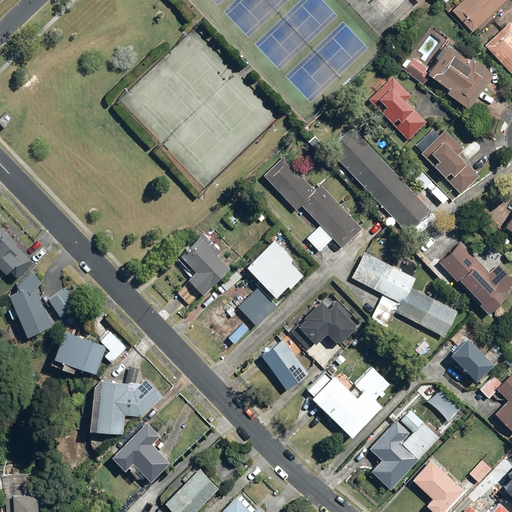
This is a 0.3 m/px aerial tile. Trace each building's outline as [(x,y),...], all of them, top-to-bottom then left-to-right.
[(458,0),(448,10),(470,32),(503,0),(458,0)] [(511,26),(506,20),(481,45),(511,77),(511,26)] [(408,55),(399,69),(421,85),(426,77),(443,89),(440,92),(463,109),(489,73),(466,57),(464,61),(442,45),(426,68),(408,55)] [(390,75),(365,99),(405,140),(424,122),(403,101),(409,95),(390,75)] [(427,208),(350,125),(324,148),(402,232),(427,208)] [(431,128),(412,146),(458,193),(477,175),(456,154),(462,148),(443,129),(437,135),(431,128)] [(280,156),(260,175),(294,210),(299,205),(317,225),(304,237),(317,251),(330,239),(340,249),(349,240),(354,245),(366,234),(318,184),(312,190),(280,156)] [(511,206),(499,226),(511,234),(511,206)] [(0,228),(0,227),(0,271),(3,269),(13,280),(32,263),(0,228)] [(219,250),(202,232),(176,256),(190,272),(172,289),(187,306),(229,268),(215,253),(219,250)] [(270,239),(240,266),(272,300),(301,272),(270,239)] [(457,241),(435,261),(484,314),(511,289),(511,282),(496,264),(486,273),(457,241)] [(392,311),(441,337),(455,311),(409,287),(413,278),(362,251),(348,277),(381,294),(369,317),(385,325),(392,311)] [(49,325),(34,288),(40,282),(29,270),(12,285),(14,289),(4,293),(10,307),(5,309),(9,319),(14,317),(22,336),(49,325)] [(65,286),(45,299),(56,317),(76,304),(65,286)] [(235,306),(253,326),(276,306),(257,286),(235,306)] [(317,300),(286,330),(304,349),(321,333),(329,341),(336,342),(357,321),(335,299),(325,309),(317,300)] [(230,344),(245,329),(239,323),(224,338),(230,344)] [(193,328),(185,336),(200,350),(207,343),(193,328)] [(101,354),(110,363),(126,348),(107,329),(96,339),(100,343),(99,344),(58,330),(46,365),(68,372),(69,367),(94,375),(101,354)] [(461,336),(444,353),(471,380),(489,363),(461,336)] [(282,338),(260,354),(285,390),(307,374),(282,338)] [(329,375),(307,398),(346,437),(377,405),(371,399),(388,382),(370,365),(351,385),(357,390),(351,396),(329,375)] [(511,371),(510,369),(498,381),(492,374),(477,389),(486,398),(490,395),(499,404),(489,413),(511,435),(511,433),(511,371)] [(126,384),(89,379),(83,429),(119,434),(122,415),(139,417),(162,396),(144,378),(131,390),(125,389),(126,384)] [(367,472),(387,491),(439,437),(407,407),(367,449),(379,460),(367,472)] [(145,421),(106,457),(120,471),(123,468),(133,480),(138,475),(145,482),(166,462),(149,443),(158,435),(145,421)] [(439,511),(461,490),(428,459),(408,480),(428,498),(422,505),(429,511),(439,511)] [(481,460),(467,474),(475,482),(489,468),(481,460)] [(189,511),(217,488),(198,468),(158,504),(160,506),(153,511),(133,511),(132,511),(130,511),(189,511)] [(32,511),(31,492),(26,493),(25,484),(10,485),(11,493),(6,493),(7,511),(32,511)] [(247,511),(232,495),(214,511),(259,511),(256,508),(251,511),(247,511)] [(504,511),(495,502),(485,511),(504,511)]
